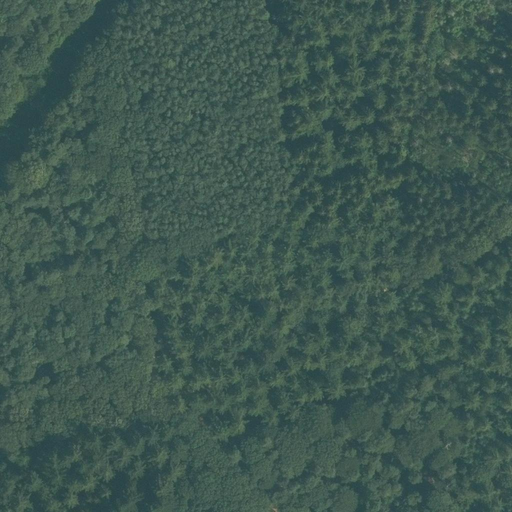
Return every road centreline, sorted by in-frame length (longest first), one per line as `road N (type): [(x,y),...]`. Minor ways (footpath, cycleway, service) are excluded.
road 1 (track): [(511,208),(244,369),(162,386)]
road 2 (track): [(261,0),(300,205),(137,256)]
road 3 (track): [(432,0),(394,276)]
road 4 (track): [(137,256),(86,0)]
road 5 (track): [(162,386),(0,421)]
road 6 (track): [(241,511),(162,386)]
road 7 (track): [(137,256),(162,386)]
